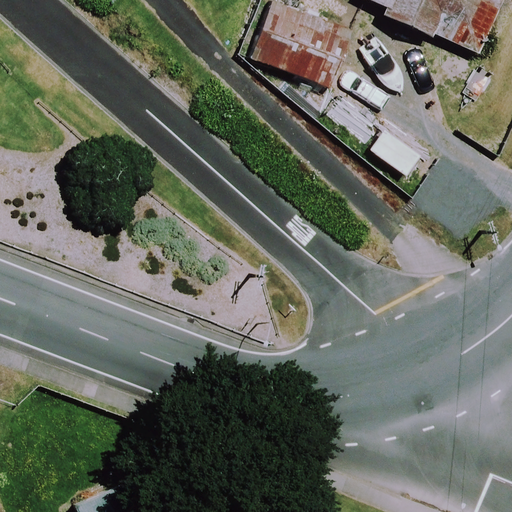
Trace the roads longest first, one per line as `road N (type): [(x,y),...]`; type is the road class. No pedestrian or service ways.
road 1 (unclassified): [(20,0),(131,105),(377,312),(426,375)]
road 2 (unclassified): [(0,299),(277,398),(375,392),(426,375)]
road 3 (unclassified): [(426,375),(489,476),(511,485)]
